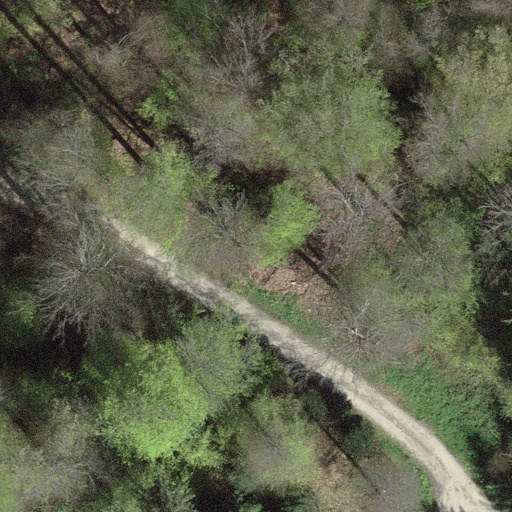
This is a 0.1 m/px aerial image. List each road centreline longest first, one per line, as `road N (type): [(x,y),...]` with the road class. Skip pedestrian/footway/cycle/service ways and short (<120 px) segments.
road 1 (track): [(478,511),(392,422),(301,349),(121,236),(0,185)]
road 2 (track): [(211,289),(0,286)]
